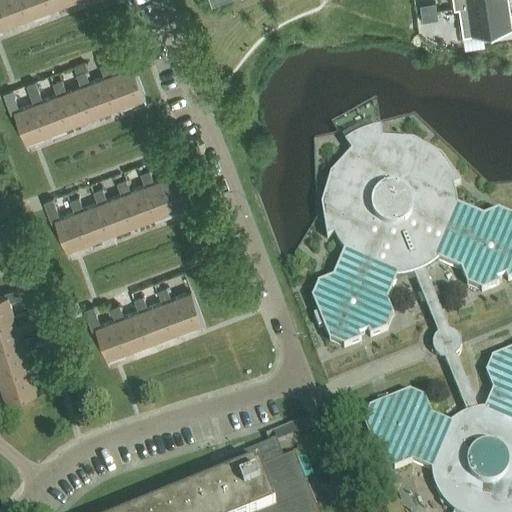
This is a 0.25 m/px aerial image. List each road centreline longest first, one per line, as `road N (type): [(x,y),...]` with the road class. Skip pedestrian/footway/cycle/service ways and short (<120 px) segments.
road 1 (residential): [(160,0),(302,376)]
road 2 (residential): [(43,484),(102,441),(302,376)]
